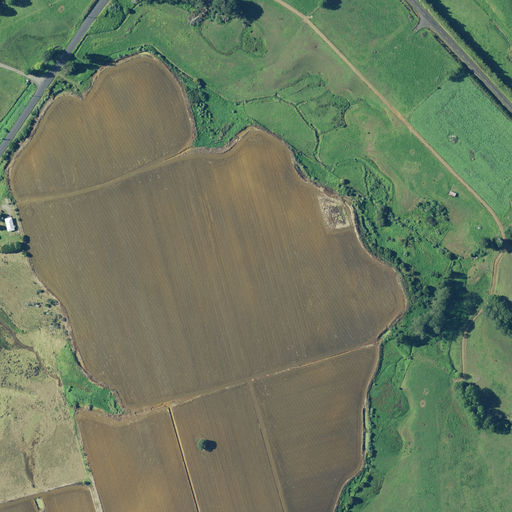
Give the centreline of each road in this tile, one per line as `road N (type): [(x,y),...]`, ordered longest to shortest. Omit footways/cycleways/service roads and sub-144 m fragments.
road 1 (secondary): [(0,151),(103,0)]
road 2 (unclassified): [(511,108),(410,0)]
